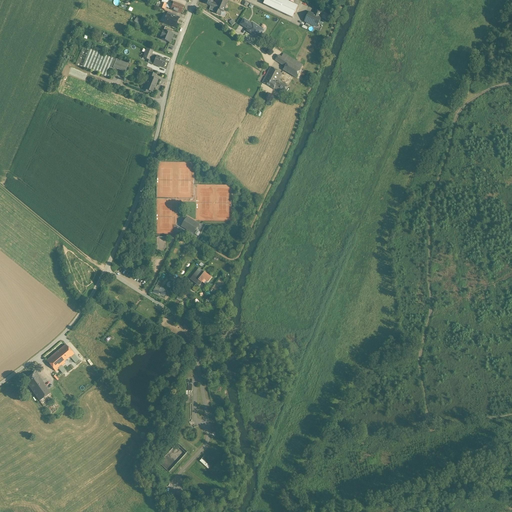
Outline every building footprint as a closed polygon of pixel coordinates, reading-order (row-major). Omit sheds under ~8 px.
[(292,3),(284,0),(265,0),(264,4),(287,15),(292,3)] [(224,3),(219,1),(218,5),(217,4),(214,12),(215,12),(214,13),(220,15),(221,11),(223,11),(226,6),(223,5),(224,3)] [(184,6),(173,2),(172,4),(170,9),(170,10),(181,14),(184,6)] [(292,3),(287,15),(293,18),(298,6),(292,3)] [(323,11),(316,8),(313,15),(320,18),(323,11)] [(313,15),(310,13),(306,22),(316,27),(320,18),(313,15)] [(175,18),(167,15),(165,18),(166,20),(164,23),(175,28),(177,24),(176,23),(178,19),(175,18)] [(264,30),(252,23),(251,24),(244,19),(240,25),(248,30),(247,31),(258,39),(264,30)] [(242,35),(246,30),(240,25),(236,30),(242,35)] [(163,31),(163,30),(160,39),(169,43),(172,34),(163,31)] [(113,57),(84,45),(76,65),(108,78),(111,73),(108,71),(110,66),(113,58),(113,57)] [(153,51),(147,49),(143,58),(149,61),(151,54),(153,51)] [(283,53),(281,57),(288,61),(301,69),(303,65),(283,53)] [(161,58),(156,56),(151,54),(149,61),(148,62),(162,68),(165,60),(161,59),(161,58)] [(285,66),(288,61),(281,57),(279,56),(276,61),(285,66)] [(128,64),(116,60),(113,67),(125,72),(128,64)] [(301,69),(288,61),(285,66),(283,70),(296,78),(301,69)] [(281,73),(271,67),(265,78),(276,84),(276,85),(286,91),(288,87),(277,81),(281,73)] [(154,79),(149,77),(148,81),(147,81),(145,84),(146,86),(144,89),(153,93),(157,80),(154,79)] [(276,84),(265,78),(262,82),(274,89),(274,88),(276,85),(276,84)] [(286,91),(276,85),(274,88),(284,94),(286,91)] [(199,225),(194,222),(192,225),(185,221),(182,227),(194,234),(199,225)] [(199,269),(191,280),(199,286),(202,282),(204,279),(208,281),(211,277),(205,273),(199,269)] [(159,279),(152,293),(160,298),(161,296),(165,298),(168,292),(164,290),(162,293),(159,291),(164,281),(159,279)] [(60,342),(44,356),(47,359),(63,345),(60,342)] [(65,345),(46,361),(55,372),(68,361),(74,355),(65,345)] [(74,355),(68,361),(72,366),(79,360),(74,355)] [(68,361),(55,372),(59,376),(72,366),(68,361)] [(36,373),(25,381),(32,391),(43,383),(36,373)] [(54,400),(43,383),(32,391),(40,403),(43,407),(54,400)] [(213,464),(204,456),(202,459),(210,467),(213,464)] [(210,467),(202,459),(200,461),(208,469),(210,467)]
